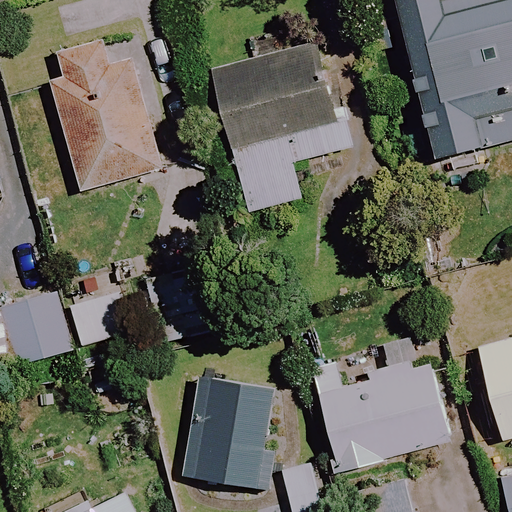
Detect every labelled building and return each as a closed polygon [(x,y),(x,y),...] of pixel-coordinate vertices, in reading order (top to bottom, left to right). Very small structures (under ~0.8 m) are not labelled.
[(432,165),(511,143),(511,0),(457,0),(393,17),(432,165)] [(352,151),(325,42),(212,71),(248,215),(301,202),(292,165),(352,151)] [(108,68),(102,45),(43,60),(80,194),(162,172),(133,62),(108,68)] [(202,341),(195,279),(161,283),(167,344),(202,341)] [(0,373),(71,354),(55,295),(0,310),(0,373)] [(130,337),(119,297),(71,310),(82,349),(130,337)] [(511,340),(482,347),(502,442),(511,440),(511,340)] [(309,371),(321,414),(339,475),(450,443),(432,382),(425,356),(351,378),(346,360),(309,371)] [(272,385),(200,376),(185,481),(268,492),(273,453),(263,451),(272,385)] [(321,511),(312,467),(281,474),(289,511),(321,511)] [(511,511),(511,476),(500,478),(505,511),(511,511)] [(134,511),(126,495),(92,511),(88,502),(68,511),(134,511)]
